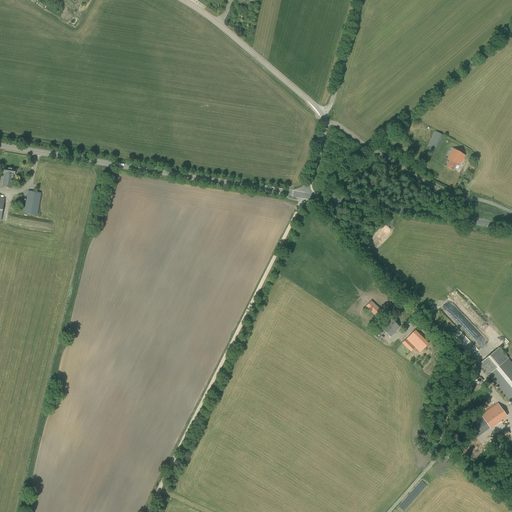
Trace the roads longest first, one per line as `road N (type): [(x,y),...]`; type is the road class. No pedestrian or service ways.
road 1 (track): [(148,511),(301,201)]
road 2 (secondary): [(0,146),(304,195)]
road 3 (secondary): [(304,195),(511,229)]
road 4 (tertiary): [(323,115),(183,0)]
road 5 (unclassified): [(454,197),(325,121)]
road 6 (unclassified): [(323,115),(360,0)]
